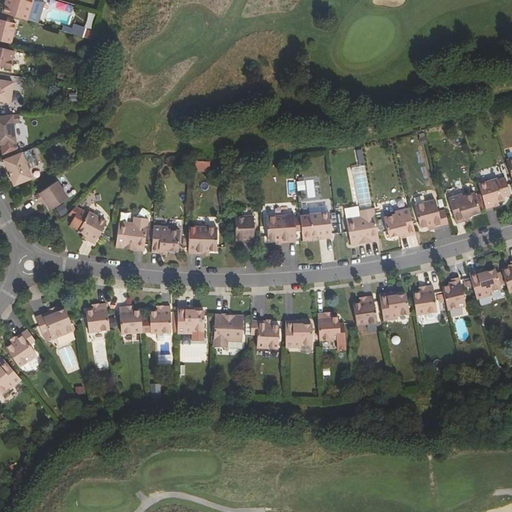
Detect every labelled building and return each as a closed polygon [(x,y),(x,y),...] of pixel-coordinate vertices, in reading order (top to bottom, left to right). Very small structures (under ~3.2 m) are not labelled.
[(37,0),(6,0),(2,13),(38,24),(44,2),(37,0)] [(0,41),(11,44),(16,24),(0,19),(0,41)] [(72,24),(69,34),(82,38),(85,28),(72,24)] [(0,66),(11,69),(15,51),(0,47),(0,66)] [(0,99),(10,101),(13,81),(0,78),(0,99)] [(0,103),(0,112),(10,113),(10,103),(0,103)] [(19,122),(18,114),(0,115),(0,142),(1,142),(3,152),(16,147),(13,122),(19,122)] [(32,154),(30,149),(4,159),(14,184),(32,176),(28,167),(39,163),(34,153),(32,154)] [(494,205),(494,203),(498,201),(504,200),(503,196),(510,194),(505,176),(479,184),(486,208),(494,205)] [(42,201),(44,200),(48,204),(51,209),(69,198),(57,181),(34,196),(39,203),(42,201)] [(463,220),(462,217),(469,214),(480,211),(474,192),(463,195),(462,193),(448,197),(456,222),(463,220)] [(421,227),(428,225),(433,224),(434,227),(449,223),(445,209),(438,211),(435,199),(415,204),(421,227)] [(388,236),(399,234),(407,232),(407,234),(415,232),(409,207),(395,211),(395,213),(383,217),(388,236)] [(379,240),(373,208),(359,210),(361,216),(346,219),(350,243),(366,240),(366,238),(370,237),(371,241),(379,240)] [(79,231),(85,234),(88,236),(87,240),(94,244),(107,222),(90,212),(79,231)] [(322,238),(331,237),(328,212),(305,214),(305,215),(300,215),(300,218),(301,231),(303,240),(311,239),(311,236),(317,235),(321,234),(322,238)] [(287,214),(287,215),(266,217),(268,240),(275,240),(280,239),(280,243),(296,242),(295,231),(301,231),(300,218),(294,218),(294,214),(287,214)] [(137,245),(137,249),(144,250),(148,218),(134,216),(133,223),(119,221),(116,245),(132,247),(132,245),(137,245)] [(243,239),(247,239),(246,242),(246,244),(254,244),(254,216),(235,216),(236,239),(243,239)] [(160,251),(160,248),(168,249),(178,250),(180,229),(168,228),(168,226),(153,225),(152,250),(160,251)] [(203,254),(203,250),(209,250),(216,251),(217,227),(195,226),(195,239),(189,239),(188,253),(203,254)] [(511,260),(511,261),(511,266),(510,267),(503,270),(509,292),(511,290),(511,260)] [(477,271),(469,274),(477,298),(491,293),(491,291),(502,288),(496,268),(485,272),(478,274),(477,271)] [(450,308),(466,305),(459,276),(452,278),(453,281),(453,284),(450,284),(443,286),(448,309),(450,308)] [(425,286),(426,291),(421,292),(413,293),(417,314),(437,311),(433,285),(425,286)] [(387,293),(380,294),(384,320),(399,317),(398,315),(410,313),(407,294),(396,295),(388,296),(387,293)] [(366,297),(366,301),(361,302),(353,303),(357,325),(377,322),(373,296),(366,297)] [(106,303),(97,304),(98,308),(93,309),(85,310),(89,332),(109,329),(106,303)] [(142,331),(150,330),(150,331),(171,331),(171,305),(163,305),(163,310),(158,310),(150,310),(150,316),(141,316),(142,331)] [(140,309),(133,310),(127,310),(127,306),(119,307),(121,333),(142,331),(141,316),(140,309)] [(186,307),(178,307),(178,312),(175,312),(175,333),(193,332),(193,340),(205,340),(205,310),(186,310),(186,307)] [(58,310),(52,312),(51,309),(36,314),(41,330),(47,328),(50,337),(72,330),(65,308),(58,310)] [(331,317),(326,317),(326,313),(318,314),(320,340),(337,339),(337,350),(346,349),(344,324),(339,324),(339,317),(331,317)] [(243,341),(244,317),(228,316),(228,319),(223,318),(223,314),(215,314),(214,346),(228,347),(228,340),(243,341)] [(272,325),(266,324),(267,321),(251,320),(251,335),(257,335),(257,347),(278,349),(279,325),(272,325)] [(294,321),(286,322),(286,347),(300,347),(300,345),(313,345),(312,324),(302,324),(294,324),(294,321)] [(28,330),(22,334),(24,337),(20,339),(19,338),(6,347),(19,367),(32,358),(35,364),(46,357),(28,330)] [(20,339),(24,337),(22,334),(21,333),(17,335),(18,336),(5,345),(6,347),(19,338),(20,339)] [(11,389),(22,380),(5,360),(0,364),(0,365),(1,367),(0,368),(0,394),(9,387),(11,389)]
